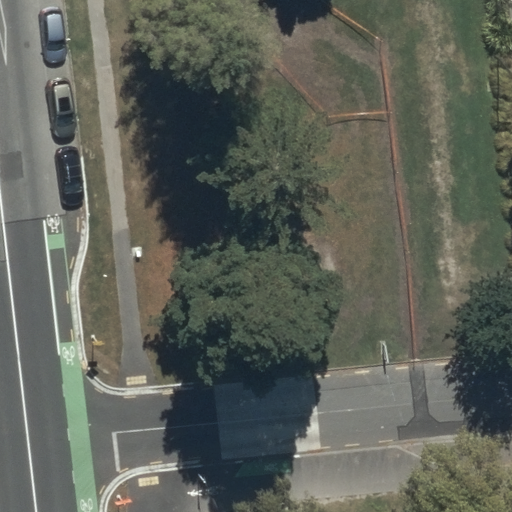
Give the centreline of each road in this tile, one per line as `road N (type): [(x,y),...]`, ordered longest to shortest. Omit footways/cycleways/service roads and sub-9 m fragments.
road 1 (residential): [(30,442),(511,396)]
road 2 (tertiary): [(30,442),(0,186)]
